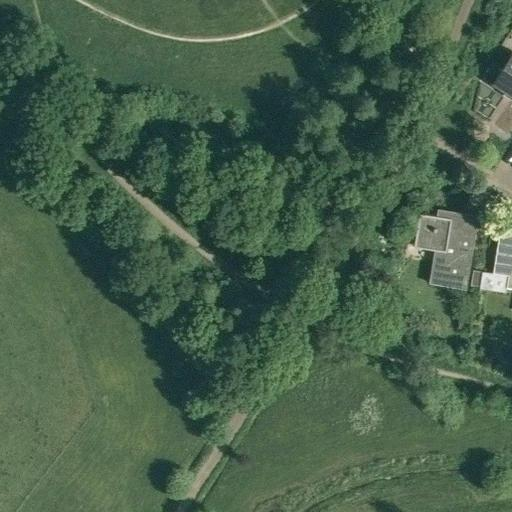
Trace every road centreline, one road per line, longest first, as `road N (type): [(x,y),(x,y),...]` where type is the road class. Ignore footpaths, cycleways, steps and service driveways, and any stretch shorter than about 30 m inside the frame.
road 1 (track): [(309,317),(407,158),(465,22)]
road 2 (track): [(181,511),(309,317)]
